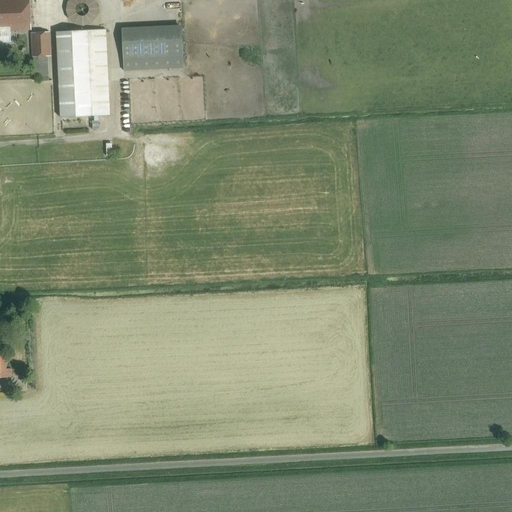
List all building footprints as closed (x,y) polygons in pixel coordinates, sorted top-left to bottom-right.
[(0,0),(0,30),(30,30),(29,0),(0,0)] [(99,1),(89,0),(69,0),(67,18),(77,19),(77,21),(96,24),(99,1)] [(106,30),(56,32),(60,118),(94,117),(99,116),(110,116),(106,30)] [(44,55),(47,55),(51,55),(50,32),(31,33),(33,56),(37,56),(44,55)] [(46,80),(44,55),(37,56),(39,80),(46,80)] [(124,60),(124,71),(184,68),(184,57),(124,60)] [(0,378),(12,378),(12,369),(6,369),(5,352),(0,352),(0,378)]
